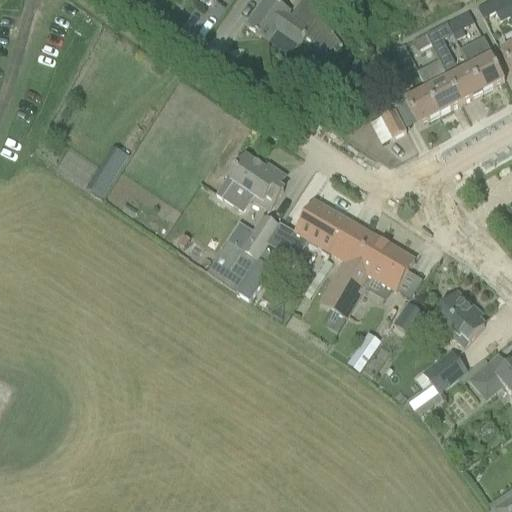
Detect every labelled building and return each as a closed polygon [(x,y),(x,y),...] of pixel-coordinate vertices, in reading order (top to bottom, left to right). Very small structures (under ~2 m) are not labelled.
[(199,0),(199,4),(207,9),(211,8),(213,9),(219,0),(199,0)] [(267,0),(258,14),(246,30),(256,37),(255,38),(267,47),(277,33),(300,50),(305,43),(321,53),(336,41),(316,15),(320,11),(312,0),(305,0),(291,21),(287,18),(289,14),(268,0),(267,0)] [(511,0),(500,0),(499,1),(510,22),(510,21),(511,24),(511,0)] [(496,16),(501,27),(510,22),(499,1),(479,11),(484,23),(496,16)] [(448,28),(457,45),(466,40),(462,34),(475,28),(469,17),(448,28)] [(439,66),(462,109),(484,98),(471,73),(470,73),(461,78),(443,45),(453,40),(456,45),(457,45),(448,28),(427,39),(436,59),(439,66)] [(412,45),(418,57),(431,50),(425,39),(412,45)] [(471,73),(484,98),(505,87),(492,62),(494,61),(485,42),(461,55),(470,73),(471,73)] [(369,67),(377,83),(391,76),(389,72),(410,61),(404,50),(369,67)] [(511,51),(501,57),(511,78),(511,51)] [(462,109),(439,66),(418,77),(427,95),(440,120),(462,109)] [(406,106),(419,131),(440,120),(427,95),(406,106)] [(395,97),(386,102),(391,112),(400,106),(395,97)] [(382,123),(393,145),(407,137),(396,116),(382,123)] [(88,195),(101,203),(126,161),(113,153),(88,195)] [(216,199),(242,217),(251,203),(270,215),(284,196),(278,192),(285,182),(274,174),(271,178),(246,160),(230,184),(227,182),(216,199)] [(280,233),(269,249),(297,266),(309,246),(310,244),(333,258),(350,228),(314,207),(304,224),(305,225),(297,239),(282,230),(280,233)] [(228,246),(208,277),(237,297),(249,278),(259,264),(269,249),(280,233),(263,222),(253,237),(239,228),(228,246)] [(344,266),(319,308),(322,310),(346,324),(370,282),(397,297),(405,283),(415,266),(365,236),(350,228),(333,258),(332,260),(344,266)] [(259,264),(237,297),(250,306),(272,272),(269,271),(259,264)] [(327,265),(305,299),(311,303),(333,268),(327,265)] [(444,335),(463,354),(471,346),(485,331),(473,320),(477,315),(457,297),(443,312),(435,321),(447,332),(444,335)] [(408,308),(393,329),(409,340),(424,319),(408,308)] [(348,369),(359,377),(381,347),(369,339),(348,369)] [(359,377),(371,386),(393,356),(381,347),(359,377)] [(414,415),(416,414),(416,413),(438,397),(440,399),(468,377),(457,363),(451,355),(423,377),(431,389),(407,406),(414,415)] [(484,374),(471,385),(480,396),(483,399),(488,406),(505,391),(511,399),(509,402),(511,405),(511,368),(509,371),(499,360),(484,374)] [(416,414),(421,420),(443,403),(440,399),(438,397),(416,413),(416,414)] [(496,511),(511,511),(511,495),(495,508),(497,511),(496,511)]
